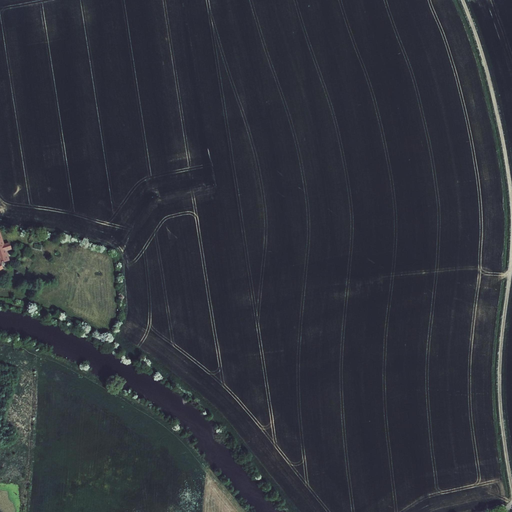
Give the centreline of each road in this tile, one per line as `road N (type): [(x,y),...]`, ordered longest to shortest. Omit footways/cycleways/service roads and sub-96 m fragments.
road 1 (track): [(0,346),(47,357),(138,409),(195,455),(240,511)]
road 2 (unclassified): [(511,488),(499,392),(511,248)]
road 3 (unclassified): [(511,206),(488,75),(462,0)]
